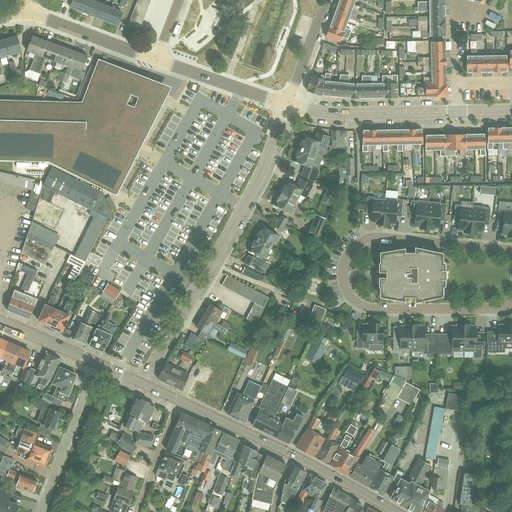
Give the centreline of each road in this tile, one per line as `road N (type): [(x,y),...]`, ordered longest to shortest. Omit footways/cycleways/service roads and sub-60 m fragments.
road 1 (tertiary): [(141,383),(289,106)]
road 2 (secondary): [(391,511),(174,398)]
road 3 (residential): [(511,250),(379,236),(352,247),(341,278)]
road 4 (residential): [(341,278),(354,301),(379,310),(511,306)]
road 5 (tertiary): [(456,112),(324,115),(289,106)]
road 6 (residential): [(42,511),(95,363)]
road 7 (residential): [(289,106),(154,60)]
road 8 (residential): [(154,60),(26,15)]
road 9 (residential): [(132,511),(174,398)]
